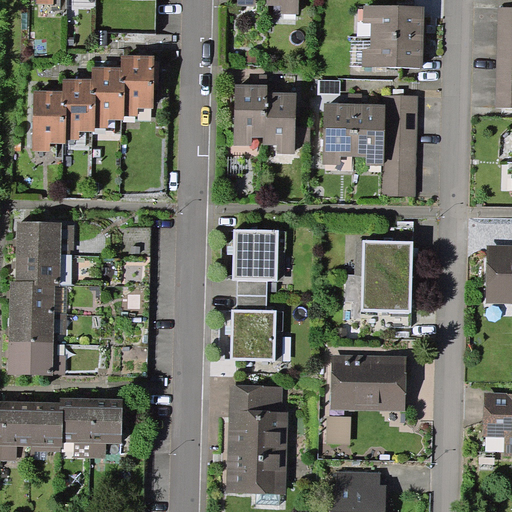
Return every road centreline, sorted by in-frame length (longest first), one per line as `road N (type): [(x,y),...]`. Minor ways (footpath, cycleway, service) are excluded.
road 1 (residential): [(461,0),(447,511)]
road 2 (residential): [(184,511),(196,0)]
